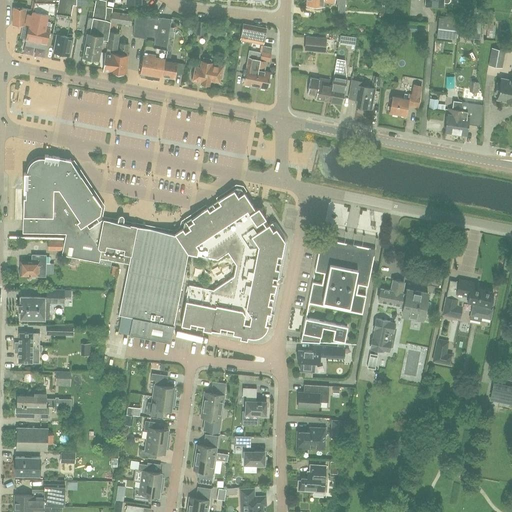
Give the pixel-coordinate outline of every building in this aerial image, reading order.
[(27,16),(26,16),(26,23),(29,24),(26,39),(47,43),(50,28),(49,28),(51,21),(54,22),(58,0),(41,0),(41,1),(33,1),(31,11),(33,11),(32,14),(27,13),(27,16)] [(58,0),(54,22),(55,22),(52,33),(57,34),(53,51),(69,54),(72,37),(72,34),(65,33),(71,2),(76,3),(76,0),(58,0)] [(105,0),(95,0),(95,4),(92,17),(88,16),(84,40),(86,40),(83,57),(89,58),(89,59),(99,61),(103,39),(108,40),(109,32),(111,22),(106,21),(107,7),(106,6),(106,0),(105,0)] [(156,10),(161,3),(156,0),(155,0),(151,7),(156,10)] [(307,0),(307,5),(315,6),(315,8),(320,8),(321,6),(324,6),(324,3),(335,3),(338,3),(337,12),(344,13),(345,0),(307,0)] [(26,23),(26,16),(26,8),(13,8),(12,24),(26,25),(26,23)] [(112,11),(111,22),(117,22),(121,23),(131,24),(132,13),(112,11)] [(165,58),(171,19),(135,14),(133,36),(147,38),(141,72),(142,72),(141,77),(160,80),(161,76),(164,60),(165,60),(166,58),(165,58)] [(436,38),(456,40),(459,20),(439,18),(436,38)] [(164,60),(161,76),(162,76),(175,78),(178,63),(170,61),(174,38),(169,38),(172,19),(171,19),(165,58),(166,58),(165,60),(164,60)] [(468,20),(461,19),(459,31),(466,32),(468,20)] [(205,35),(205,33),(217,33),(217,35),(227,35),(227,26),(218,26),(218,27),(206,26),(206,22),(197,21),(197,34),(205,35)] [(240,39),(263,44),(266,28),(243,24),(240,39)] [(418,25),(403,24),(403,31),(418,32),(418,25)] [(487,24),(486,37),(494,38),(495,25),(487,24)] [(109,32),(108,40),(106,52),(105,52),(103,71),(127,74),(129,55),(127,55),(128,43),(120,42),(119,51),(120,51),(120,54),(110,53),(111,48),(117,48),(119,33),(116,32),(109,32)] [(305,50),(325,52),(326,38),(306,36),(305,50)] [(34,47),(32,55),(45,60),(48,51),(34,47)] [(491,47),(488,65),(502,68),(505,50),(491,47)] [(271,53),(262,52),(261,59),(264,60),(270,61),(271,53)] [(196,67),(193,80),(201,82),(201,83),(210,85),(211,80),(220,82),(220,78),(222,78),(224,68),(212,65),(212,63),(211,63),(212,59),(203,57),(202,61),(201,68),(196,67)] [(243,84),(256,87),(261,60),(249,58),(247,68),(246,68),(243,84)] [(261,60),(256,87),(268,89),(271,72),(261,70),(261,68),(265,69),(266,61),(264,61),(264,60),(261,59),(261,60)] [(332,86),(329,101),(343,104),(348,78),(334,75),(332,86)] [(361,82),(353,80),(350,95),(358,97),(356,106),(371,109),(375,91),(380,92),(382,78),(373,76),(371,87),(361,85),(361,82)] [(511,76),(511,81),(501,78),(500,84),(497,83),(495,93),(498,93),(496,99),(511,102),(511,76)] [(320,78),(319,79),(311,77),(308,94),(316,95),(316,99),(329,101),(332,86),(329,85),(330,80),(320,78)] [(486,97),(484,83),(475,85),(477,99),(486,97)] [(413,84),(411,94),(409,94),(408,99),(393,96),(390,112),(406,115),(408,106),(418,108),(420,96),(422,85),(413,84)] [(437,110),(438,99),(429,98),(428,108),(437,110)] [(461,110),(462,102),(453,101),(452,109),(448,108),(445,132),(456,134),(460,110),(461,110)] [(461,110),(460,110),(456,134),(467,135),(468,124),(480,126),(483,104),(462,101),(462,102),(461,110)] [(22,233),(66,233),(64,240),(62,251),(61,255),(99,262),(100,258),(99,258),(101,251),(86,230),(89,228),(88,226),(87,226),(86,223),(100,214),(101,206),(70,160),(45,154),(44,158),(39,158),(35,159),(30,164),(28,168),(28,173),(24,173),(22,233)] [(228,252),(236,264),(234,275),(211,290),(210,288),(189,284),(180,325),(210,331),(211,329),(240,335),(239,338),(247,340),(247,337),(250,337),(253,338),(255,337),(257,337),(259,336),(261,335),(263,334),(265,332),(266,330),(267,328),(268,326),(271,326),(274,313),(270,312),(276,282),(272,281),(273,277),(274,277),(278,275),(284,241),(272,222),(266,226),(262,220),(266,218),(258,207),(255,209),(244,192),(243,192),(241,188),(236,188),(232,190),(216,201),(217,203),(210,208),(208,206),(184,222),(183,227),(196,247),(188,253),(218,259),(228,252)] [(352,232),(353,209),(333,207),(331,230),(352,232)] [(376,240),(381,231),(375,227),(377,223),(366,216),(364,219),(360,217),(354,226),(376,240)] [(103,218),(89,228),(86,230),(101,251),(99,258),(100,258),(129,264),(119,314),(118,313),(118,314),(132,317),(132,319),(173,328),(174,325),(173,325),(188,253),(196,247),(183,227),(183,228),(175,233),(103,218)] [(375,249),(322,238),(315,272),(324,273),(322,284),(312,282),(308,303),(362,314),(366,296),(357,294),(358,285),(368,287),(375,249)] [(48,250),(62,251),(64,240),(48,240),(48,250)] [(32,254),(32,257),(32,261),(21,261),(20,275),(45,275),(45,274),(54,274),(54,263),(45,263),(45,254),(32,254)] [(472,282),(459,279),(457,289),(454,292),(448,290),(446,297),(442,314),(460,318),(462,306),(459,305),(460,300),(474,303),(474,306),(473,306),(471,315),(491,319),(492,310),(488,309),(489,306),(490,306),(493,291),(471,287),(472,282)] [(380,289),(378,300),(403,306),(401,315),(422,319),(424,311),(424,310),(428,311),(430,302),(425,301),(427,293),(407,289),(406,293),(405,294),(403,293),(401,293),(403,282),(396,281),(393,280),(390,291),(388,291),(383,290),(380,289)] [(46,289),(46,298),(21,297),(21,305),(19,305),(19,311),(21,311),(21,318),(49,319),(50,303),(64,303),(64,299),(71,299),(71,290),(46,289)] [(66,319),(65,306),(56,307),(57,319),(66,319)] [(305,318),(302,333),(309,334),(307,342),(319,343),(323,327),(334,329),(332,339),(344,341),(347,326),(305,318)] [(173,328),(132,319),(129,334),(170,343),(173,328)] [(383,350),(389,351),(391,342),(385,341),(387,331),(393,332),(394,323),(388,322),(389,321),(377,319),(376,320),(374,329),(375,330),(373,339),(372,338),(370,347),(371,348),(371,349),(383,351),(383,350)] [(46,335),(73,336),(73,325),(46,325),(46,335)] [(40,333),(19,333),(19,342),(16,342),(16,345),(15,346),(15,349),(16,350),(16,353),(19,353),(19,363),(40,363),(40,333)] [(437,338),(432,361),(451,365),(451,362),(450,362),(451,356),(452,357),(453,354),(446,353),(449,341),(437,338)] [(345,347),(326,346),(314,345),(314,351),(298,350),(297,361),(300,361),(300,370),(313,371),(314,362),(320,362),(320,356),(345,358),(345,347)] [(501,377),(511,379),(511,370),(503,369),(501,377)] [(153,395),(175,399),(176,393),(173,392),(174,387),(162,385),(164,375),(152,373),(151,380),(155,380),(153,395)] [(202,404),(222,407),(226,383),(212,381),(211,388),(217,389),(216,394),(204,392),(202,404)] [(511,387),(508,387),(493,384),(490,397),(511,401),(511,387)] [(309,393),(299,392),(298,408),(318,409),(318,402),(328,403),(329,386),(312,385),(312,391),(310,391),(309,393)] [(256,396),(257,388),(242,388),(242,395),(246,396),(245,414),(258,415),(258,417),(268,417),(268,407),(266,407),(266,402),(252,401),(252,396),(256,396)] [(17,406),(48,406),(54,406),(54,409),(71,410),(71,399),(46,398),(46,393),(34,393),(34,396),(17,395),(17,406)] [(175,399),(153,395),(151,407),(147,407),(146,413),(158,415),(159,409),(171,411),(172,406),(174,406),(175,399)] [(222,407),(202,404),(200,418),(207,419),(207,420),(205,420),(203,430),(219,432),(222,407)] [(48,406),(17,406),(17,416),(34,416),(35,419),(48,419),(48,406)] [(332,420),(331,436),(344,437),(345,421),(332,420)] [(147,438),(169,441),(170,435),(167,435),(168,430),(156,428),(157,422),(145,421),(144,427),(148,428),(147,438)] [(48,428),(17,427),(17,449),(47,450),(48,428)] [(297,431),(297,446),(309,447),(309,448),(319,448),(319,436),(324,436),(325,429),(310,428),(309,432),(297,431)] [(195,457),(215,460),(218,436),(205,434),(204,441),(210,442),(209,446),(197,444),(195,457)] [(257,466),(266,467),(266,457),(264,457),(264,451),(250,451),(251,436),(235,436),(234,446),(244,446),(244,464),(257,464),(257,466)] [(169,441),(147,438),(145,450),(141,450),(140,456),(152,458),(152,452),(165,454),(165,449),(168,449),(169,441)] [(60,462),(75,463),(75,453),(60,452),(60,462)] [(39,475),(40,457),(16,456),(15,474),(24,475),(24,474),(39,475)] [(215,460),(195,457),(193,470),(205,472),(205,476),(199,476),(198,483),(211,485),(215,460)] [(139,463),(138,469),(135,468),(134,479),(133,479),(133,480),(140,481),(163,484),(164,478),(161,478),(162,473),(150,471),(151,465),(139,463)] [(325,488),(325,480),(326,466),(310,465),(310,472),(307,471),(307,477),(301,477),(301,481),(298,481),(298,490),(313,491),(314,488),(325,488)] [(135,487),(134,492),(134,499),(145,501),(146,495),(159,497),(159,492),(162,492),(163,484),(140,481),(139,488),(135,487)] [(187,509),(203,511),(207,511),(211,489),(197,487),(196,494),(202,495),(201,499),(189,497),(187,509)] [(15,495),(15,505),(56,506),(56,497),(56,496),(56,489),(44,489),(44,495),(33,495),(33,496),(15,495)] [(241,490),(241,511),(264,511),(263,511),(262,505),(265,505),(265,497),(254,497),(253,489),(241,490)] [(121,511),(122,501),(115,500),(113,511),(121,511)]
